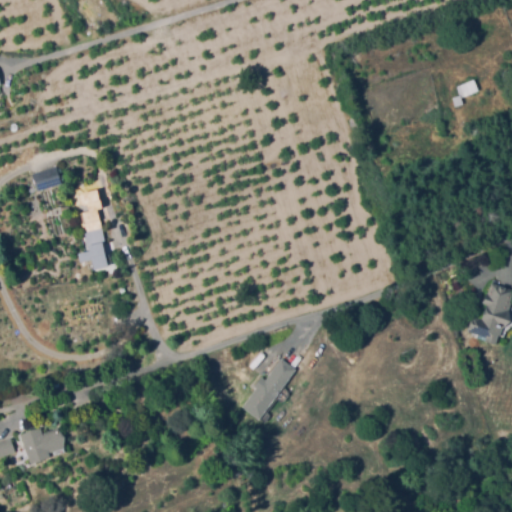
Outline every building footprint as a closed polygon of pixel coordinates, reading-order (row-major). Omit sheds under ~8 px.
[(462,96),(458,85),(475,78),(480,89),(462,96)] [(34,173),(57,166),(63,182),(39,190),(34,173)] [(86,227),(80,190),(95,187),(102,224),(86,227)] [(90,246),(86,230),(102,226),(106,242),(90,246)] [(498,342),(487,339),(489,334),(469,328),(473,314),(483,318),(488,304),(484,302),(486,294),(488,294),(492,281),(511,287),(511,298),(511,302),(511,306),(503,334),(501,333),(498,342)] [(71,343),(60,297),(103,286),(115,331),(71,343)] [(260,417),(244,405),(258,387),(256,385),(262,376),(266,379),(283,357),(298,368),(260,417)] [(33,462),(22,433),(42,426),(44,432),(59,426),(67,449),(33,462)] [(0,455),(0,441),(12,438),(16,450),(0,455)]
